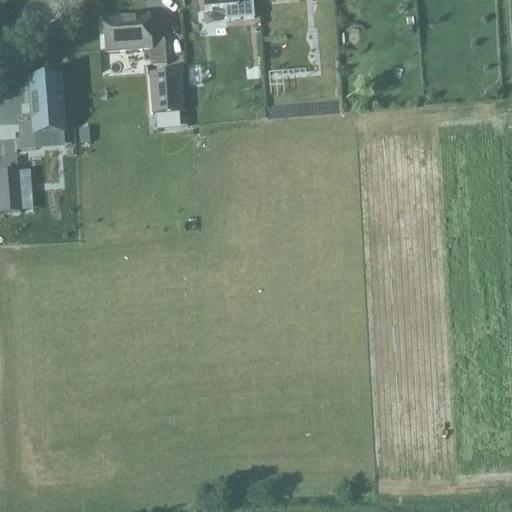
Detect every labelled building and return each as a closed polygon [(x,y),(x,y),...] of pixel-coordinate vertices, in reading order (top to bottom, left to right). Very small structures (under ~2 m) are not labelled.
[(204,0),(206,10),(205,10),(205,12),(208,12),(226,10),(227,20),(227,22),(229,22),(252,20),(255,20),(254,18),(252,0),(204,0)] [(151,51),(152,68),(167,67),(165,41),(151,42),(149,18),(104,22),(107,54),(151,51)] [(181,73),(150,76),(153,116),(184,114),(181,73)] [(32,124),(18,125),(20,153),(36,152),(35,136),(65,133),(62,78),(30,80),(32,124)] [(26,475),(55,477),(56,455),(27,454),(26,475)]
